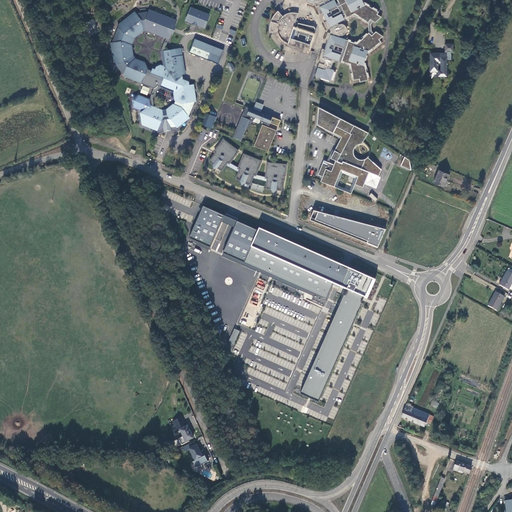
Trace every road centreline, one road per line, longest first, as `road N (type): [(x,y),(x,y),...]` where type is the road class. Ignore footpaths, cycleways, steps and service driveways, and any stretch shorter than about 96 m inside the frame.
road 1 (unclassified): [(205,453),(210,444),(87,152)]
road 2 (unclassified): [(290,226),(305,67),(269,58),(260,46),(256,19),(266,0)]
road 3 (unclassified): [(290,226),(87,152)]
road 4 (unclassified): [(87,152),(16,0)]
road 5 (residential): [(384,427),(500,469)]
road 6 (unclassified): [(402,271),(290,226)]
